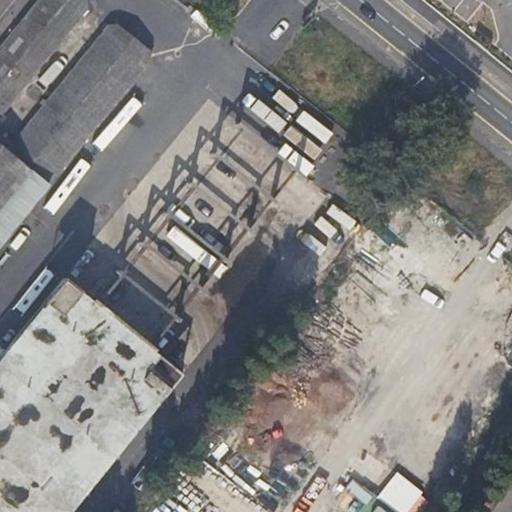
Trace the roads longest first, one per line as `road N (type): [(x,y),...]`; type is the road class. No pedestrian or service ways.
road 1 (unknown): [(192,59),(189,91),(174,114),(0,310)]
road 2 (secondary): [(511,121),(362,0)]
